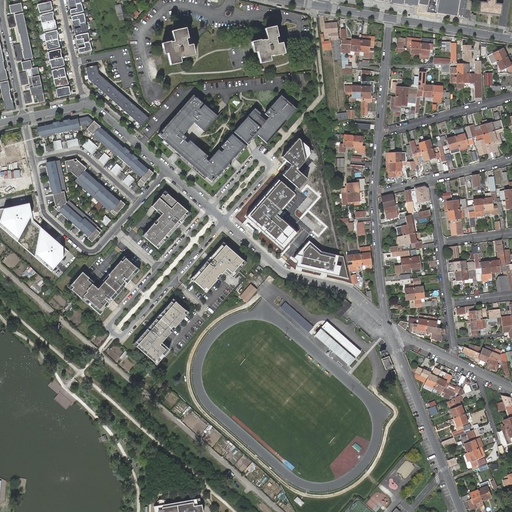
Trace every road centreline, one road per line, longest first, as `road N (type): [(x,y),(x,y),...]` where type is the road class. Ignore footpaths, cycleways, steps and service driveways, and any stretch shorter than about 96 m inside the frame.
road 1 (residential): [(159,267),(108,325),(121,337),(223,219)]
road 2 (residential): [(461,511),(387,323)]
road 3 (residential): [(223,219),(284,271),(347,288),(387,323)]
road 4 (residential): [(223,219),(269,163),(256,157),(211,209)]
road 5 (residential): [(33,160),(45,213),(85,250),(96,250),(115,229)]
road 6 (residential): [(379,131),(511,97)]
road 7 (residential): [(387,323),(374,191)]
road 8 (residential): [(33,160),(80,152),(138,202)]
road 9 (tertiary): [(389,19),(511,38)]
